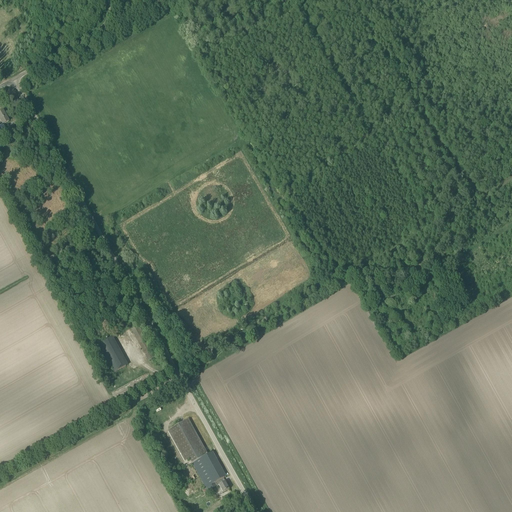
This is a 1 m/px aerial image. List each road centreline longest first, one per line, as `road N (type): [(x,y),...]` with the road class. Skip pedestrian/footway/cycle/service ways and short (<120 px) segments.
road 1 (unclassified): [(254,511),(13,78)]
road 2 (track): [(180,377),(0,477)]
road 3 (unclassified): [(13,78),(105,23),(110,0)]
